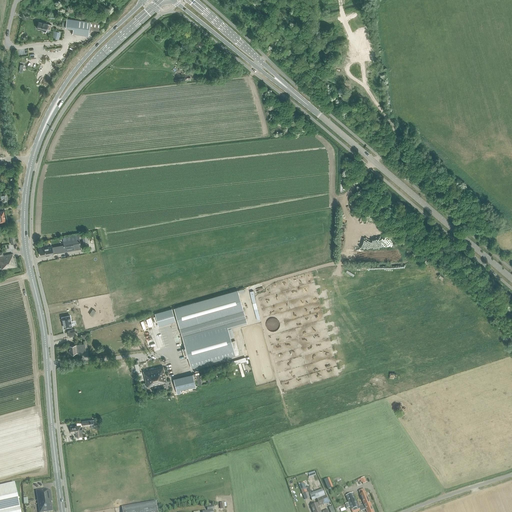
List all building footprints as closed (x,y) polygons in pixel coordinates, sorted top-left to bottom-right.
[(89,29),(100,30),(101,23),(90,22),(70,19),(67,19),(66,27),(69,28),(69,26),(73,27),(73,32),(89,35),(89,29)] [(47,24),(39,22),(37,28),(42,30),(42,31),(45,32),(46,29),(50,30),(51,25),(47,24)] [(61,32),(54,31),(52,38),(59,40),(61,32)] [(52,246),(39,248),(40,253),(41,256),(81,249),(80,242),(78,235),(62,238),(64,245),(52,247),(52,246)] [(0,267),(1,267),(1,269),(15,266),(14,257),(13,257),(12,254),(3,255),(2,252),(0,252),(0,267)] [(173,308),(191,368),(238,354),(234,341),(231,342),(230,338),(233,337),(231,329),(228,330),(227,327),(246,321),(237,290),(173,308)] [(172,309),(155,314),(158,326),(175,321),(172,309)] [(69,315),(62,317),(64,328),(71,326),(69,315)] [(67,330),(68,335),(69,337),(73,336),(77,335),(76,333),(75,333),(74,329),(67,330)] [(82,354),(82,352),(85,352),(84,343),(69,345),(70,349),(69,350),(69,353),(78,352),(78,353),(77,353),(77,354),(82,354)] [(232,365),(243,362),(246,361),(245,357),(231,361),(232,365)] [(143,371),(147,387),(166,382),(165,378),(166,378),(163,367),(143,371)] [(229,377),(232,376),(229,367),(226,367),(222,368),(224,373),(227,371),(229,377)] [(173,378),(176,391),(196,386),(192,374),(173,378)] [(77,425),(70,426),(71,433),(75,432),(75,436),(82,435),(81,432),(82,431),(82,428),(81,428),(81,426),(82,426),(82,425),(82,422),(76,423),(77,425)] [(20,511),(14,483),(0,486),(0,511),(20,511)] [(309,494),(312,501),(325,496),(323,489),(309,494)] [(364,505),(359,507),(361,511),(366,510),(366,511),(373,511),(370,503),(366,493),(364,489),(359,492),(360,496),(364,505)] [(36,491),(39,511),(48,511),(53,511),(51,503),(52,503),(50,490),(46,491),(46,490),(36,491)] [(352,510),(359,507),(355,498),(353,493),(346,496),(352,510)] [(317,499),(318,503),(319,506),(328,502),(326,496),(317,499)] [(122,507),(122,511),(157,511),(156,501),(122,507)]
